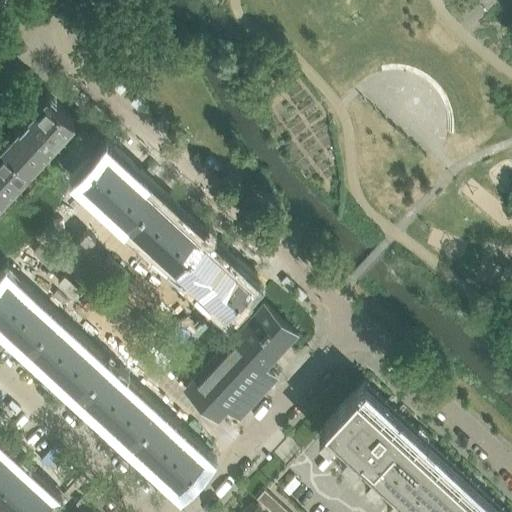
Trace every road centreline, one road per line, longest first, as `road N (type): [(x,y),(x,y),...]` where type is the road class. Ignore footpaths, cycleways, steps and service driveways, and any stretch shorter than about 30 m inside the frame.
road 1 (residential): [(349,322),(44,33)]
road 2 (residential): [(187,511),(349,322)]
road 3 (residential): [(511,467),(349,322)]
road 4 (residential): [(159,511),(0,368)]
